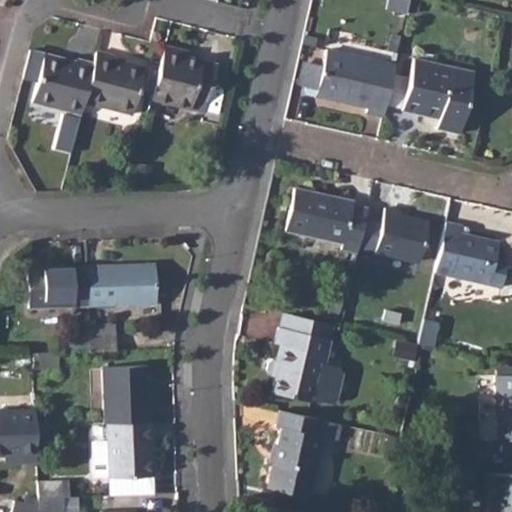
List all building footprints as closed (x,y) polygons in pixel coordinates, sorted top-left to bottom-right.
[(162,45),(148,99),(202,114),(214,63),(186,56),(177,54),(177,49),(162,45)] [(91,62),(82,102),(129,115),(141,65),(111,57),(112,55),(95,49),(91,62)] [(320,72),(315,93),(367,104),(366,110),(383,115),(394,63),(325,49),(320,72)] [(30,102),(79,115),(82,102),(91,62),(74,58),(72,60),(42,53),(30,102)] [(411,56),(399,109),(436,119),(434,128),(457,133),(470,69),(411,56)] [(337,247),(354,250),(356,244),(361,215),(363,208),(347,204),(348,200),(290,187),(280,228),(338,241),(337,247)] [(381,220),(374,249),(418,260),(427,221),(399,214),(400,210),(384,206),(381,220)] [(444,222),(433,270),(499,287),(506,261),(492,258),(496,241),(459,232),(460,226),(444,222)] [(86,264),(86,267),(87,306),(155,304),(153,262),(86,264)] [(87,306),(86,267),(72,267),(72,263),(27,266),(28,308),(87,306)] [(423,319),(417,344),(432,347),(437,322),(423,319)] [(328,338),(278,326),(274,342),(280,344),(276,362),(271,360),(266,363),(264,371),(267,376),(273,377),(269,390),(313,401),(314,398),(328,401),(335,397),(341,370),(337,363),(323,360),(328,338)] [(114,333),(88,334),(89,349),(115,348),(114,333)] [(88,334),(63,335),(64,350),(89,349),(88,334)] [(57,350),(32,351),(33,366),(57,365),(57,350)] [(101,366),(104,421),(106,421),(148,420),(145,365),(101,366)] [(511,373),(494,375),(496,439),(511,438),(511,373)] [(0,454),(4,455),(13,455),(13,462),(37,461),(35,424),(35,407),(0,408),(0,454)] [(335,420),(278,407),(274,425),(279,426),(266,484),(305,494),(319,436),(330,439),(335,420)] [(148,420),(106,421),(107,442),(91,442),(92,472),(107,472),(108,476),(151,474),(148,420)] [(511,511),(511,471),(484,473),(485,511),(511,511)] [(62,479),(37,480),(38,497),(63,496),(62,479)] [(63,496),(38,497),(38,506),(39,511),(63,511),(63,496)] [(13,499),(9,511),(12,511),(38,511),(39,511),(38,506),(13,499)]
